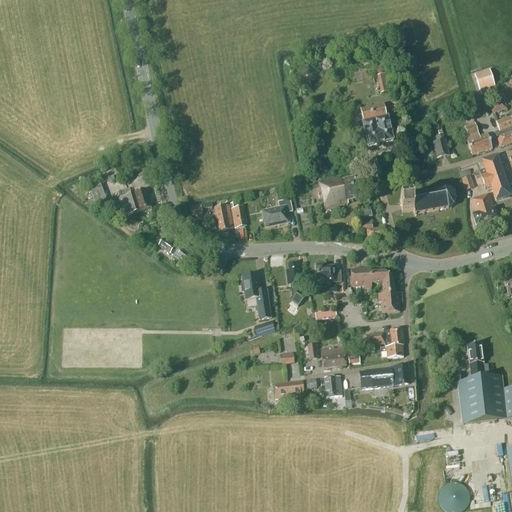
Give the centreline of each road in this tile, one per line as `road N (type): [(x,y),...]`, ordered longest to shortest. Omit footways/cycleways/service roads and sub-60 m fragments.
road 1 (tertiary): [(399,259),(322,248),(224,250),(189,232),(168,198),(126,0)]
road 2 (residential): [(511,147),(379,184),(399,259)]
road 3 (residential): [(303,377),(408,363),(404,290),(411,263)]
